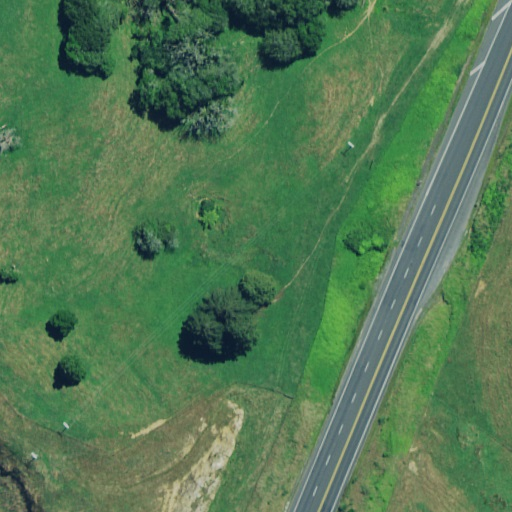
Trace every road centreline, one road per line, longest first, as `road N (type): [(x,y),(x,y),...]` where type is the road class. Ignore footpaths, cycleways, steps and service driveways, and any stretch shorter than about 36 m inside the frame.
road 1 (track): [(485,0),(332,215),(311,260),(304,351)]
road 2 (trunk): [(447,206),(319,511)]
road 3 (trunk): [(447,206),(511,49)]
